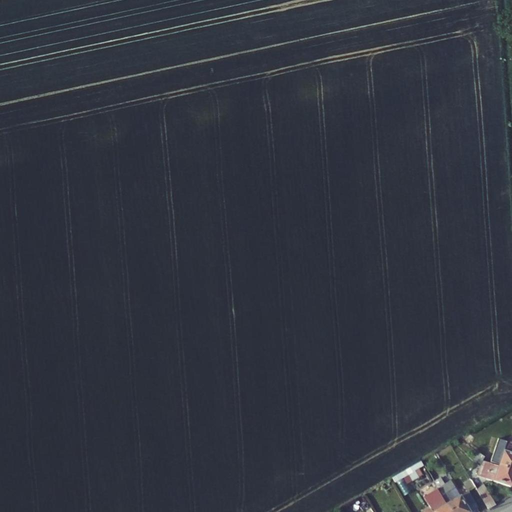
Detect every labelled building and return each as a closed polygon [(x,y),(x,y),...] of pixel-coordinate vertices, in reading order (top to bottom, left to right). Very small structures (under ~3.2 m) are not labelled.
[(501,444),(511,452),(511,436),(511,438),(506,435),(501,444)] [(505,470),(511,472),(511,452),(501,444),(500,444),(492,457),(507,467),(505,470)] [(473,510),(497,496),(489,481),(480,486),(473,473),(458,482),(473,510)] [(458,482),(455,477),(440,485),(448,499),(432,508),(434,511),(469,511),(473,510),(458,482)] [(500,486),(507,499),(511,496),(511,486),(509,481),(500,486)] [(392,509),(387,500),(382,503),(387,511),(392,509)]
